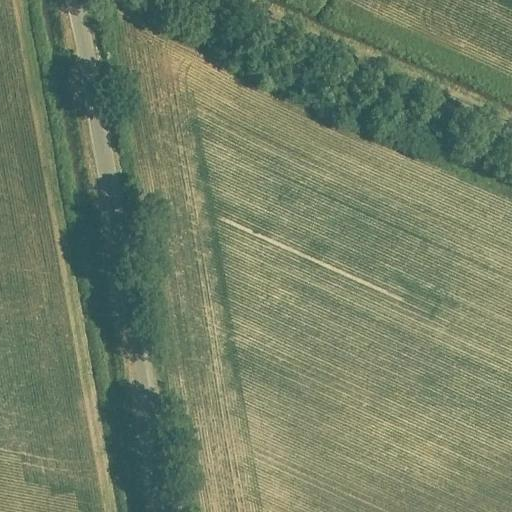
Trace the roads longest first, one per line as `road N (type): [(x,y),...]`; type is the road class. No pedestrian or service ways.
road 1 (unclassified): [(72,0),(166,511)]
road 2 (track): [(511,121),(238,0)]
